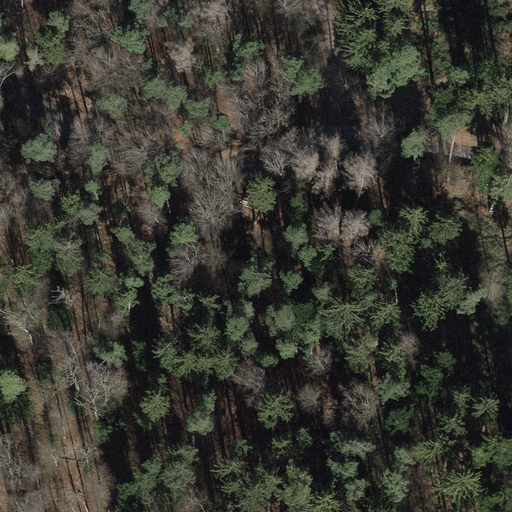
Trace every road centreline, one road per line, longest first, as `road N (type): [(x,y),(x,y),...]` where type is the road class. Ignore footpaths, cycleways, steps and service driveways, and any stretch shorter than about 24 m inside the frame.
road 1 (track): [(511,159),(374,142),(252,169),(153,158),(71,130),(0,89)]
road 2 (track): [(323,150),(341,28),(327,0)]
